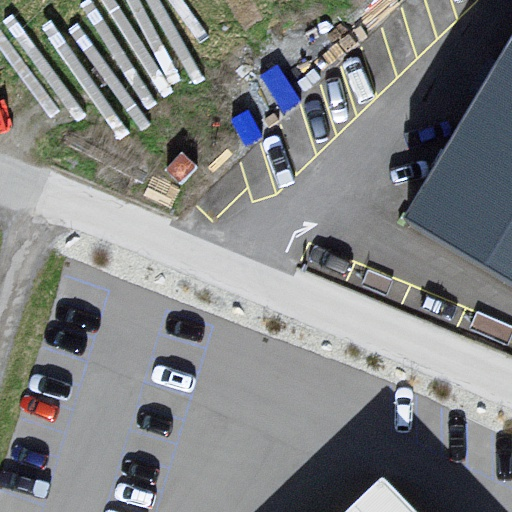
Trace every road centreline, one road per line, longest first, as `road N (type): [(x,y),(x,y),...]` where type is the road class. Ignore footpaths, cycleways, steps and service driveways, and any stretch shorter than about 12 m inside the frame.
road 1 (residential): [(0,181),(511,383)]
road 2 (unknown): [(464,511),(390,445),(351,442),(310,450),(247,511)]
